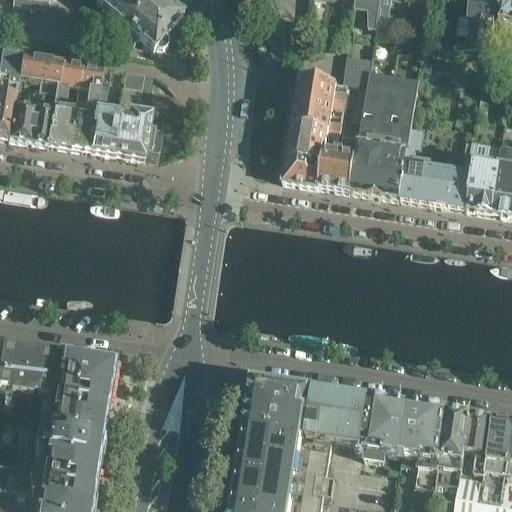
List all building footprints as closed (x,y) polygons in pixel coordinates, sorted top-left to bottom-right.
[(13,0),(14,1),(13,1),(12,10),(48,13),(48,4),(51,4),(51,1),(55,1),(56,0),(13,0)] [(99,10),(99,11),(123,31),(149,0),(102,0),(97,6),(97,5),(95,7),(99,10)] [(182,19),(158,0),(149,0),(123,31),(152,55),(154,53),(156,54),(157,55),(159,55),(161,55),(165,54),(167,51),(167,49),(168,46),(167,43),(165,41),(182,19)] [(355,0),(355,3),(352,26),(359,27),(358,30),(366,31),(366,29),(377,31),(381,0),(355,0)] [(381,0),(378,20),(389,21),(392,0),(404,0),(408,1),(407,8),(428,11),(429,0),(381,0)] [(473,0),(473,2),(470,21),(458,19),(454,41),(460,42),(458,53),(464,54),(463,58),(475,59),(487,62),(490,62),(498,5),(498,0),(473,0)] [(511,0),(504,0),(500,28),(511,29),(511,0)] [(412,32),(409,48),(423,51),(427,34),(412,32)] [(2,57),(0,69),(0,98),(16,101),(19,83),(23,60),(2,57)] [(60,66),(23,60),(19,83),(38,87),(37,97),(48,99),(47,108),(53,109),(57,90),(60,66)] [(347,61),(343,89),(359,91),(367,92),(371,64),(347,61)] [(470,63),(469,75),(480,77),(482,65),(470,63)] [(60,66),(57,90),(68,92),(78,93),(82,70),(60,66)] [(82,70),(78,93),(88,95),(88,94),(99,95),(103,73),(82,70)] [(302,73),(301,81),(308,82),(310,74),(302,73)] [(127,76),(120,121),(115,161),(116,161),(116,160),(121,161),(121,162),(123,162),(123,163),(145,166),(156,167),(163,124),(161,123),(162,116),(151,115),(150,120),(138,118),(141,95),(151,96),(153,81),(127,76)] [(353,198),(353,199),(400,206),(412,135),(420,85),(371,77),(368,93),(362,127),(359,147),(356,162),(352,197),(353,198)] [(346,90),(300,82),(292,132),(328,137),(329,134),(338,136),(346,90)] [(57,90),(53,109),(65,111),(68,92),(57,90)] [(359,91),(353,125),(362,127),(368,93),(367,92),(359,91)] [(75,115),(69,154),(90,158),(94,135),(91,134),(94,117),(96,118),(100,96),(99,95),(88,94),(88,95),(85,117),(75,115)] [(109,97),(100,96),(98,107),(107,109),(109,97)] [(0,98),(0,143),(8,145),(15,109),(16,101),(0,98)] [(482,106),(481,120),(490,121),(493,108),(482,106)] [(15,109),(8,145),(47,151),(50,126),(51,124),(52,124),(53,115),(15,109)] [(50,126),(47,151),(69,154),(75,115),(53,112),(53,115),(52,124),(51,124),(50,126)] [(94,135),(90,158),(114,161),(115,161),(120,121),(96,118),(94,117),(91,134),(94,135)] [(288,152),(286,163),(323,168),(325,157),(328,137),(292,132),(289,152),(288,152)] [(422,136),(412,135),(400,206),(431,210),(431,212),(467,217),(475,163),(474,163),(467,162),(465,178),(447,175),(448,170),(437,168),(437,173),(430,172),(432,163),(414,160),(415,153),(419,153),(422,136)] [(318,192),(317,195),(320,195),(320,194),(353,199),(353,198),(352,197),(356,162),(359,146),(343,143),(340,159),(325,157),(323,168),(320,189),(319,192),(318,192)] [(475,163),(467,217),(477,219),(493,222),(501,172),(504,150),(489,148),(473,145),(470,162),(475,163)] [(501,172),(493,222),(503,223),(502,224),(511,225),(511,224),(511,153),(504,152),(501,172)] [(323,168),(286,163),(282,189),(317,195),(318,192),(319,192),(320,189),(323,168)] [(38,406),(45,362),(0,355),(0,419),(8,421),(11,401),(38,406)] [(99,469),(103,446),(102,446),(104,435),(103,434),(106,416),(107,416),(108,406),(109,406),(111,389),(114,372),(71,365),(71,366),(58,363),(58,364),(57,364),(45,362),(38,406),(34,433),(29,463),(25,491),(22,511),(91,511),(93,502),(92,502),(96,483),(96,482),(97,483),(97,482),(97,481),(97,480),(97,479),(98,473),(98,472),(99,471),(99,470),(99,469)] [(309,395),(253,386),(249,409),(247,420),(245,433),(302,442),(309,395)] [(373,404),(309,395),(302,442),(333,447),(365,452),(371,409),(372,409),(372,405),(373,405),(373,404)] [(365,452),(364,457),(363,464),(363,466),(370,467),(385,469),(387,459),(403,462),(411,411),(392,408),(392,407),(373,404),(373,405),(372,405),(372,409),(371,409),(365,452)] [(448,416),(411,411),(403,462),(397,495),(409,497),(413,473),(418,474),(414,498),(412,511),(432,511),(439,473),(448,416)] [(471,420),(448,416),(439,473),(462,477),(464,467),(466,457),(471,420)] [(471,420),(466,457),(478,459),(474,481),(484,482),(488,461),(492,426),(492,423),(471,420)] [(494,423),(492,423),(492,426),(488,461),(487,465),(498,467),(496,481),(511,483),(511,429),(505,428),(505,430),(493,428),(494,423)] [(302,442),(245,433),(238,477),(333,493),(335,483),(327,482),(333,447),(302,442)] [(333,493),(238,477),(232,511),(321,511),(323,501),(332,502),(333,493)] [(455,511),(511,511),(511,491),(460,483),(455,511)] [(0,511),(22,511),(25,491),(15,490),(0,488),(0,511)]
